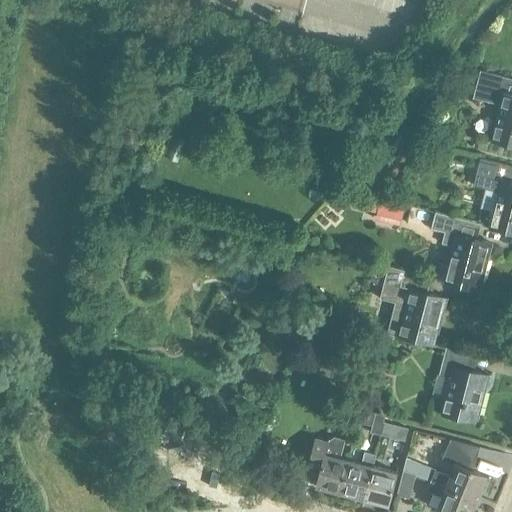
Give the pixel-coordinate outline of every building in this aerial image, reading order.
[(511,147),(511,81),(481,74),(475,97),(504,104),(494,143),(511,147)] [(511,233),(511,165),(481,158),(477,174),(491,177),(485,205),(499,209),(494,229),(511,233)] [(401,221),(404,207),(380,203),(378,217),(401,221)] [(480,292),(493,244),(478,240),(482,225),(436,214),(432,229),(446,232),(443,245),(457,248),(447,284),(480,292)] [(436,346),(448,299),(432,294),(436,279),(390,267),(382,296),(395,299),(386,333),(436,346)] [(478,423),(491,374),(475,370),(479,356),(448,349),(437,390),(451,393),(446,415),(478,423)] [(322,357),(318,377),(342,381),(346,362),(322,357)] [(370,379),(369,384),(373,388),(378,386),(379,381),(375,377),(370,379)] [(380,436),(384,422),(375,420),(372,433),(380,436)] [(384,422),(380,436),(404,441),(407,429),(384,422)] [(340,493),(349,459),(332,455),(335,444),(315,439),(308,465),(320,468),(315,486),(340,493)] [(432,481),(478,500),(487,477),(473,471),(480,447),(450,439),(442,459),(454,464),(449,476),(436,470),(432,481)] [(406,457),(403,471),(416,474),(421,463),(406,457)] [(363,499),(372,465),(349,459),(340,493),(363,499)] [(372,465),(363,499),(387,505),(396,472),(372,465)] [(410,498),(416,474),(403,471),(397,495),(410,498)] [(444,511),(472,511),(478,500),(432,481),(428,490),(441,495),(436,508),(444,511)]
